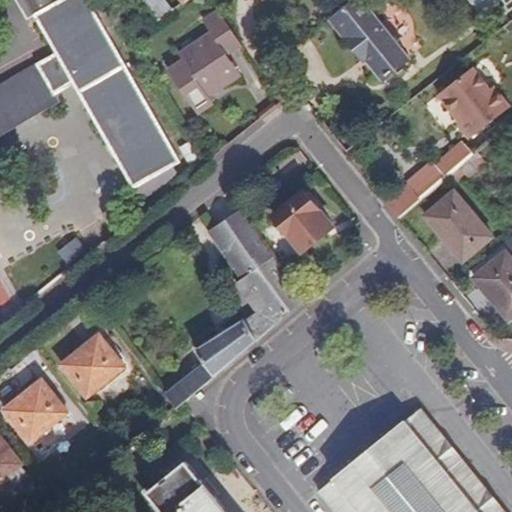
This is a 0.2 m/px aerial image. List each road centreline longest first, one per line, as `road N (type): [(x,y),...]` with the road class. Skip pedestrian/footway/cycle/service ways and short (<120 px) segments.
road 1 (residential): [(367,210),(298,124),(287,123),(0,350)]
road 2 (residential): [(300,511),(238,430),(236,400),(398,253)]
road 3 (residential): [(398,253),(499,379)]
